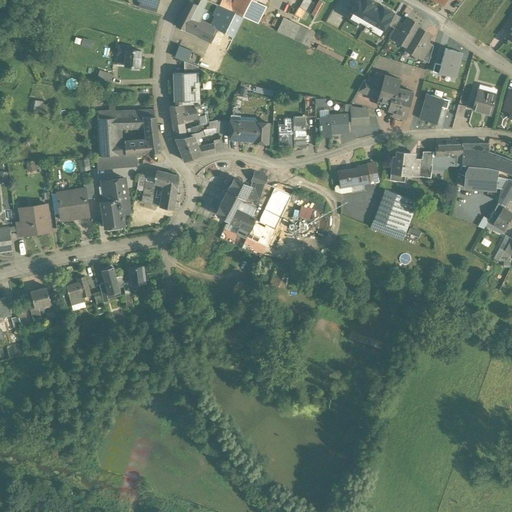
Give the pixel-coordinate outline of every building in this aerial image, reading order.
[(158,0),(143,0),(141,0),(140,0),(141,0),(139,6),(155,10),(158,0)] [(189,0),(176,26),(192,34),(200,20),(205,9),(203,8),(206,0),(189,0)] [(234,0),(234,1),(231,0),(208,0),(218,4),(227,8),(243,16),(258,22),(266,5),(256,1),(253,0),(234,0)] [(319,0),(318,0),(311,13),(316,16),(324,2),(319,0)] [(373,0),(357,0),(348,17),(359,24),(360,21),(370,27),(369,29),(380,36),(387,24),(394,12),(373,0)] [(312,7),(302,1),(299,6),(309,12),(312,7)] [(211,25),(200,20),(192,34),(210,42),(227,8),(218,4),(213,15),(216,16),(211,25)] [(305,10),(299,7),(295,14),(300,18),(305,10)] [(243,16),(227,8),(210,42),(227,50),(243,16)] [(400,16),(394,12),(387,24),(394,28),(400,16)] [(419,24),(407,17),(404,24),(395,39),(407,46),(418,27),(419,24)] [(300,26),(283,18),(277,31),(293,39),(300,26)] [(404,24),(398,20),(394,28),(389,36),(395,39),(404,24)] [(307,29),(300,26),(293,39),(301,42),(307,29)] [(430,34),(418,27),(407,46),(405,49),(417,56),(426,41),(430,34)] [(314,32),(307,29),(301,42),(307,45),(314,32)] [(433,45),(426,41),(417,56),(428,62),(433,45)] [(343,58),(318,44),(316,48),(341,61),(343,58)] [(141,51),(131,50),(132,48),(118,47),(117,54),(126,55),(125,66),(133,67),(133,69),(138,70),(138,67),(140,67),(140,64),(141,64),(141,61),(140,61),(141,51)] [(192,51),(180,47),(176,57),(188,62),(192,51)] [(455,77),(462,53),(445,48),(440,64),(434,62),(432,71),(455,77)] [(126,55),(117,54),(116,65),(125,66),(126,55)] [(198,67),(184,61),(185,74),(198,73),(198,67)] [(112,74),(100,70),(97,78),(110,82),(112,74)] [(400,79),(376,72),(373,82),(370,94),(378,96),(376,102),(389,106),(388,109),(393,110),(392,114),(405,118),(413,91),(398,87),(400,79)] [(185,74),(172,74),(173,101),(196,101),(196,91),(196,87),(195,87),(195,82),(198,82),(198,73),(185,74)] [(373,82),(364,79),(357,90),(370,94),(373,82)] [(250,91),(241,89),(239,99),(249,100),(250,91)] [(496,94),(477,89),(472,108),(490,113),(496,94)] [(441,107),(447,108),(449,99),(447,99),(426,93),(419,118),(436,123),(441,107)] [(194,102),(169,107),(172,124),(184,122),(183,120),(198,117),(195,105),(194,102)] [(203,103),(195,105),(198,117),(205,115),(206,115),(203,103)] [(466,106),(458,103),(455,115),(462,117),(466,106)] [(368,107),(350,104),(351,124),(369,123),(368,107)] [(154,110),(144,111),(145,117),(146,126),(146,133),(157,132),(154,110)] [(136,111),(94,112),(94,119),(99,119),(120,118),(121,127),(146,126),(145,117),(136,118),(136,111)] [(347,113),(329,114),(329,117),(320,118),(320,125),(319,125),(319,129),(320,128),(321,136),(331,135),(330,131),(334,130),(335,133),(348,131),(347,113)] [(231,114),(229,121),(229,137),(235,138),(235,135),(236,120),(240,120),(240,114),(231,114)] [(294,119),(285,119),(285,125),(279,125),(279,136),(278,136),(278,139),(279,139),(279,144),(290,144),(290,141),(294,141),(294,146),(305,145),(305,116),(294,116),(294,119)] [(120,118),(99,119),(99,128),(121,127),(120,118)] [(184,122),(172,124),(174,133),(175,139),(186,137),(185,130),(184,122)] [(205,123),(185,130),(186,137),(190,136),(190,135),(198,133),(199,132),(207,128),(207,127),(210,126),(209,122),(206,122),(205,123)] [(269,123),(254,122),(254,125),(240,124),(238,124),(238,129),(237,129),(237,133),(238,133),(238,138),(247,139),(248,138),(255,138),(255,142),(267,142),(269,123)] [(121,127),(99,128),(99,130),(101,156),(126,154),(125,142),(122,142),(121,127)] [(157,132),(146,133),(147,140),(125,142),(126,154),(144,153),(144,154),(160,152),(157,132)] [(186,137),(175,139),(184,161),(201,155),(198,147),(195,140),(193,136),(190,136),(186,137)] [(222,142),(214,143),(214,151),(224,149),(222,142)] [(214,143),(198,147),(201,155),(214,151),(214,143)] [(461,143),(436,144),(436,154),(435,165),(461,164),(462,153),(462,152),(461,143)] [(493,152),(487,151),(487,143),(474,143),(461,143),(462,152),(462,153),(461,164),(471,165),(485,166),(493,152)] [(415,153),(396,150),(394,163),(392,162),(390,172),(405,173),(412,174),(414,162),(415,153)] [(432,150),(422,150),(421,163),(431,164),(431,163),(431,161),(430,161),(431,156),(432,150)] [(511,158),(500,154),(493,152),(485,166),(498,168),(511,173),(511,158)] [(136,154),(96,157),(97,169),(137,166),(136,154)] [(375,162),(366,164),(369,181),(378,180),(375,162)] [(421,163),(414,162),(412,174),(419,175),(421,163)] [(431,164),(421,163),(419,175),(430,177),(432,164),(431,163),(431,164)] [(358,167),(338,171),(340,184),(340,186),(351,184),(369,181),(366,164),(357,165),(358,167)] [(465,175),(464,189),(496,191),(496,188),(497,176),(498,168),(485,166),(471,165),(461,164),(459,168),(465,171),(465,175)] [(179,176),(157,170),(156,178),(155,183),(165,186),(177,189),(179,176)] [(267,176),(255,172),(251,182),(264,185),(264,182),(267,176)] [(405,173),(390,172),(389,179),(404,181),(405,173)] [(146,176),(145,181),(139,180),(137,189),(143,191),(141,201),(143,202),(143,203),(147,203),(149,203),(150,204),(153,205),(154,204),(161,205),(165,186),(155,183),(156,178),(146,176)] [(511,178),(508,177),(497,176),(496,188),(500,188),(498,201),(504,204),(507,206),(509,201),(511,202),(511,178)] [(125,178),(102,182),(105,201),(101,201),(105,226),(123,223),(123,219),(123,216),(122,216),(122,212),(124,212),(128,205),(125,178)] [(251,186),(234,178),(228,191),(241,197),(244,199),(246,196),(251,186)] [(272,186),(264,182),(264,185),(259,200),(266,202),(272,186)] [(93,183),(84,184),(84,188),(85,188),(86,199),(95,198),(93,183)] [(340,184),(335,184),(334,186),(335,190),(340,192),(341,192),(352,191),(351,184),(340,186),(340,184)] [(177,189),(165,186),(161,205),(160,206),(174,209),(177,189)] [(290,195),(272,186),(258,220),(257,222),(255,220),(247,237),(265,245),(267,245),(268,244),(270,243),(290,195)] [(84,188),(69,191),(70,199),(58,200),(61,220),(73,218),(73,216),(89,214),(86,199),(85,188),(84,188)] [(417,201),(385,189),(371,227),(402,239),(417,201)] [(228,191),(216,214),(228,220),(228,221),(239,226),(241,227),(248,215),(235,209),(241,197),(228,191)] [(259,200),(246,196),(244,199),(241,197),(235,209),(248,215),(251,216),(259,200)] [(259,200),(251,216),(258,220),(266,202),(259,200)] [(511,213),(511,212),(503,207),(504,204),(498,201),(492,212),(497,215),(493,223),(503,229),(511,213)] [(46,204),(35,206),(35,209),(21,211),(22,222),(24,232),(49,228),(46,204)] [(497,215),(492,212),(488,219),(493,223),(497,215)] [(248,215),(241,227),(239,226),(236,232),(247,237),(255,220),(257,222),(258,220),(251,216),(248,215)] [(22,222),(16,223),(17,235),(24,234),(24,232),(22,222)] [(0,229),(0,251),(12,250),(8,228),(0,229)] [(505,235),(499,247),(504,250),(511,237),(505,235)] [(111,264),(102,270),(108,295),(120,291),(119,287),(124,286),(122,276),(116,277),(113,267),(111,264)] [(143,273),(142,266),(129,268),(131,277),(129,277),(130,291),(136,290),(136,283),(145,282),(144,281),(148,280),(147,272),(143,273)] [(283,273),(276,270),(269,285),(277,288),(283,273)] [(90,295),(85,277),(77,279),(78,283),(66,286),(68,291),(67,291),(68,293),(69,297),(78,295),(82,294),(83,297),(90,295)] [(46,287),(31,291),(34,303),(29,305),(32,319),(41,317),(39,310),(44,309),(43,305),(50,303),(46,287)] [(100,292),(94,294),(96,304),(103,303),(100,292)] [(78,295),(69,297),(71,303),(80,301),(78,295)] [(6,298),(0,299),(0,317),(10,314),(6,298)] [(17,316),(11,318),(14,327),(15,327),(19,326),(17,316)] [(51,355),(44,343),(41,345),(48,357),(51,355)]
